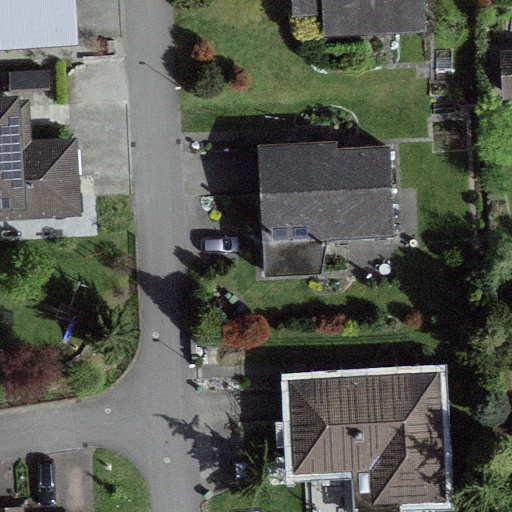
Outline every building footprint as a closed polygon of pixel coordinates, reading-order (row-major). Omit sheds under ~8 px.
[(68,0),(0,0),(0,52),(71,49),(68,0)] [(421,28),(419,0),(289,0),(290,12),(360,9),(361,31),(421,28)] [(502,98),(511,97),(511,61),(500,63),(502,98)] [(71,213),(70,201),(68,148),(8,151),(5,110),(0,110),(0,201),(10,201),(9,186),(49,184),(51,214),(71,213)] [(318,148),(256,151),(261,275),(316,273),(315,240),(390,237),(386,152),(319,155),(318,148)] [(436,499),(430,381),(292,388),(296,471),(353,468),(355,511),(392,511),(392,501),(436,499)]
